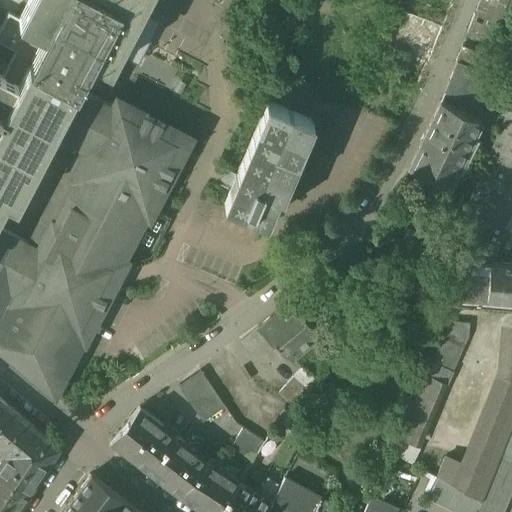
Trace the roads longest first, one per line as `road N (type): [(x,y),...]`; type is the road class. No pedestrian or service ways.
road 1 (residential): [(471,0),(441,86),(369,213),(281,292),(126,407),(89,446)]
road 2 (unknown): [(164,308),(125,273),(82,269),(64,283),(11,382)]
